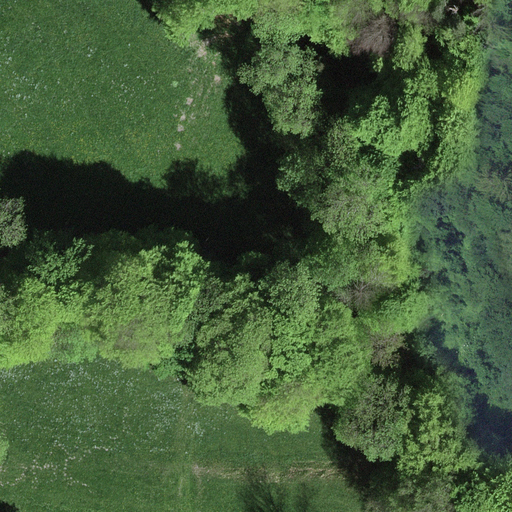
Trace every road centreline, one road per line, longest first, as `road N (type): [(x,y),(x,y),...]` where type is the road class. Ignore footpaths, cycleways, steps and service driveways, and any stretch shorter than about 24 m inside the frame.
road 1 (track): [(264,0),(354,95),(394,193),(403,346),(439,408),(511,492)]
road 2 (track): [(190,399),(199,320),(0,265)]
road 3 (track): [(422,384),(199,320)]
